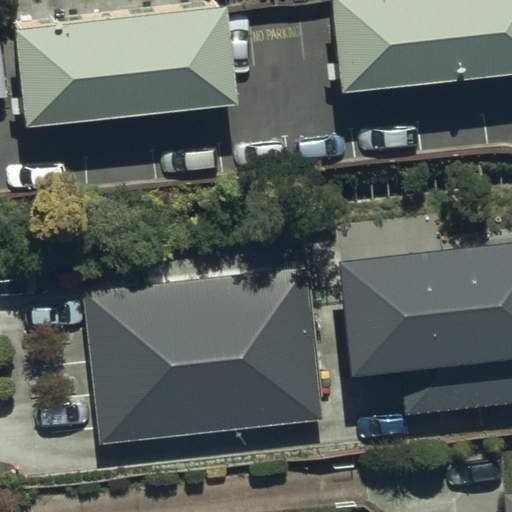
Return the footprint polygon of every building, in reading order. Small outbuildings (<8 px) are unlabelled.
[(511,0),(334,0),(344,94),(511,76),(511,0)] [(227,2),(12,24),(22,126),(238,103),(227,2)] [(511,207),(333,228),(345,341),(396,336),(403,398),(511,385),(511,207)] [(302,249),(81,274),(99,429),(320,403),(302,249)] [(511,511),(511,478),(499,480),(503,511),(511,511)]
